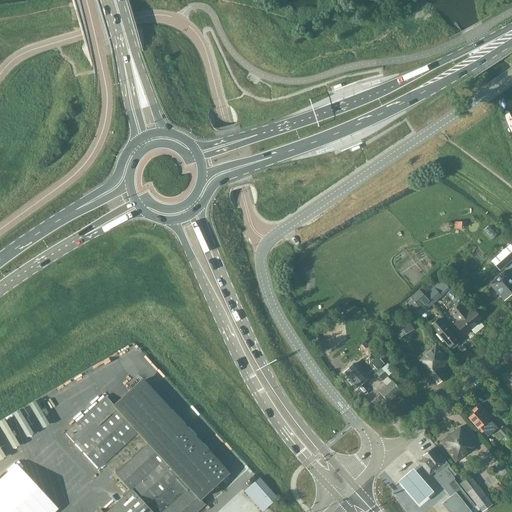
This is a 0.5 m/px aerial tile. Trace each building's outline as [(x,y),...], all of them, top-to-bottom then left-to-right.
[(491,261),(499,270),(511,258),(511,247),(509,245),(491,261)] [(511,292),(511,280),(504,271),(490,284),(504,300),(511,292)] [(440,278),(423,293),(432,304),(449,289),(440,278)] [(427,309),(432,304),(423,293),(420,289),(410,297),(419,307),(422,303),(427,309)] [(451,290),(445,294),(455,305),(460,301),(451,290)] [(472,310),(472,309),(466,314),(459,306),(450,314),(457,322),(453,325),(463,336),(470,330),(480,322),(481,321),(481,320),(484,318),(475,307),(472,310)] [(398,318),(379,333),(385,341),(404,325),(398,318)] [(441,322),(438,319),(436,321),(431,326),(430,326),(433,329),(449,348),(457,341),(441,322)] [(434,341),(431,337),(424,343),(428,347),(434,341)] [(419,355),(416,358),(418,360),(417,361),(437,384),(445,378),(439,370),(444,365),(444,364),(449,360),(434,343),(419,355)] [(378,369),(383,364),(379,359),(373,364),(378,369)] [(387,363),(382,368),(385,371),(379,376),(382,380),(393,371),(387,363)] [(343,373),(356,388),(367,379),(354,364),(343,373)] [(144,379),(115,406),(203,503),(233,475),(144,379)] [(379,392),(387,402),(400,390),(392,381),(379,392)] [(203,503),(115,406),(105,396),(66,433),(98,469),(105,463),(114,472),(115,473),(130,490),(105,511),(196,511),(204,504),(203,503)] [(479,426),(488,436),(498,428),(490,419),(491,418),(480,404),(473,410),(475,412),(469,418),(477,428),(479,426)] [(440,440),(456,462),(476,447),(460,426),(440,440)] [(511,436),(504,427),(496,433),(505,443),(511,449),(511,448),(511,436)] [(447,511),(470,511),(468,509),(473,505),(452,479),(453,478),(445,468),(448,466),(440,456),(437,458),(430,450),(422,456),(424,458),(419,462),(429,474),(434,469),(438,473),(434,477),(450,496),(441,504),(447,511)] [(0,511),(52,511),(56,509),(16,465),(0,479),(0,511)] [(413,471),(398,483),(418,507),(433,494),(413,471)] [(462,483),(468,491),(482,511),(492,504),(472,476),(462,483)] [(259,478),(248,488),(266,508),(277,498),(259,478)] [(496,489),(503,495),(508,490),(501,484),(496,489)]
